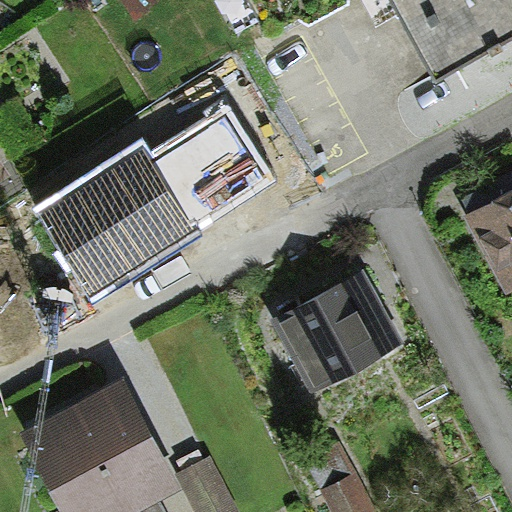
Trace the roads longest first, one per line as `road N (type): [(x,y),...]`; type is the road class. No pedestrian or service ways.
road 1 (residential): [(380,182),(0,382)]
road 2 (residential): [(380,182),(511,445)]
road 3 (residential): [(511,109),(380,182)]
